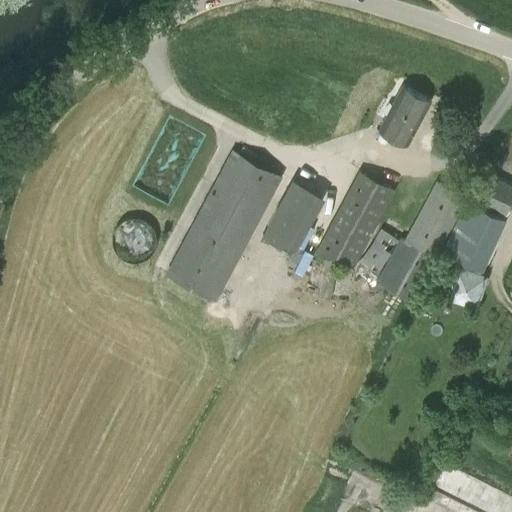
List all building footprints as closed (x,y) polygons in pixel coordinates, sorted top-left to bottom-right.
[(403,85),(381,128),(408,142),(430,99),(403,85)] [(233,149),(167,273),(215,298),(282,175),(233,149)] [(360,170),(319,247),(353,265),(395,188),(360,170)] [(511,184),(485,172),(474,196),(508,212),(511,202),(511,184)] [(292,179),(253,250),(266,257),(274,243),(293,254),(324,197),(292,179)] [(402,237),(378,281),(412,299),(467,195),(437,179),(405,238),(402,237)] [(467,198),(443,249),(483,267),(507,216),(467,198)] [(112,235),(112,238),(112,240),(112,242),(112,244),(113,247),(115,249),(116,251),(117,253),(118,254),(120,255),(122,257),(123,258),(125,259),(127,260),(130,260),(133,261),(136,261),(138,260),(140,260),(143,259),(145,258),(147,257),(149,255),(151,253),(152,251),(154,249),(154,247),(155,246),(156,243),(156,241),(156,239),(156,237),(156,235),(155,232),(155,231),(154,228),(153,226),(150,223),(148,221),(146,220),(144,219),(143,218),(140,217),(138,216),(135,216),(133,216),(131,216),(128,217),(125,218),(124,219),(122,220),(119,222),(117,224),(116,225),(115,227),(114,228),(113,230),(113,232),(112,233),(112,235)] [(378,281),(402,237),(381,225),(357,270),(378,281)] [(307,285),(306,290),(310,291),(309,295),(330,299),(337,260),(317,256),(316,260),(312,260),(311,265),(315,265),(311,285),(307,285)] [(489,278),(456,267),(444,301),(477,312),(489,278)] [(511,511),(511,494),(446,464),(434,489),(485,511),(511,511)]
